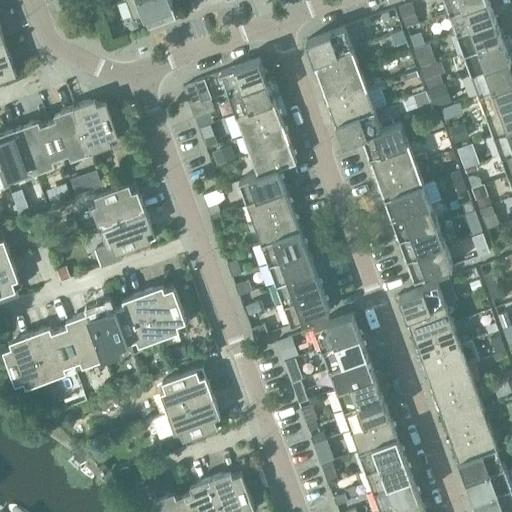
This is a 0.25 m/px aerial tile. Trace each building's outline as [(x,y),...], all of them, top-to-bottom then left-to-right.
[(171,0),(126,0),(133,18),(146,14),(149,23),(177,13),(171,0)] [(445,0),(450,10),(478,0),(445,0)] [(478,0),(450,10),(457,31),(495,17),(489,0),(478,0)] [(457,31),(465,51),(503,37),(495,17),(457,31)] [(307,39),(314,60),(353,46),(345,25),(307,39)] [(465,51),(472,71),(510,57),(503,37),(465,51)] [(6,42),(0,43),(0,77),(17,72),(6,42)] [(415,47),(422,64),(433,60),(427,43),(415,47)] [(314,60),(322,80),(360,66),(353,46),(314,60)] [(221,70),(229,91),(267,77),(259,56),(221,70)] [(472,71),(479,92),(511,79),(511,62),(510,57),(472,71)] [(322,80),(329,100),(367,86),(360,66),(322,80)] [(229,91),(236,111),(274,97),(267,77),(229,91)] [(511,79),(479,92),(487,112),(511,102),(511,79)] [(184,85),(191,105),(202,101),(195,81),(184,85)] [(337,121),(375,107),(386,103),(379,82),(367,86),(329,100),(337,121)] [(236,111),(244,132),(282,118),(274,97),(236,111)] [(211,98),(202,101),(191,105),(195,116),(215,109),(211,98)] [(89,99),(75,104),(92,149),(112,142),(110,136),(118,133),(106,99),(91,104),(89,99)] [(511,102),(487,112),(494,132),(511,125),(511,102)] [(63,115),(49,120),(61,154),(69,151),(72,157),(92,149),(75,104),(61,109),(63,115)] [(344,142),(363,135),(363,134),(382,127),(375,107),(337,121),(344,142)] [(244,132),(251,152),(289,138),(282,118),(244,132)] [(33,119),(19,124),(35,170),(56,163),(53,157),(61,154),(49,120),(35,125),(33,119)] [(363,134),(363,135),(370,155),(409,141),(401,120),(382,127),(363,134)] [(204,123),(209,141),(218,139),(213,121),(204,123)] [(7,135),(0,137),(0,160),(5,175),(13,172),(15,177),(35,170),(19,124),(5,130),(7,135)] [(511,125),(494,132),(502,153),(511,148),(511,125)] [(251,152),(258,172),(259,172),(278,165),(278,166),(297,159),(289,138),(251,152)] [(370,155),(378,175),(416,161),(409,141),(370,155)] [(511,148),(502,153),(509,173),(511,171),(511,148)] [(378,175),(385,195),(423,181),(416,161),(378,175)] [(239,178),(247,200),(285,186),(278,166),(278,165),(259,172),(258,172),(239,178)] [(77,172),(81,189),(104,183),(100,167),(77,172)] [(93,204),(100,224),(146,207),(140,193),(135,195),(129,181),(95,193),(98,202),(93,204)] [(385,195),(393,216),(431,202),(423,181),(385,195)] [(16,187),(21,205),(30,203),(24,184),(16,187)] [(247,200),(255,220),(293,206),(285,186),(247,200)] [(393,216),(400,236),(438,222),(431,202),(393,216)] [(255,220),(262,240),(300,226),(293,206),(255,220)] [(146,207),(100,224),(107,243),(96,247),(102,264),(123,257),(120,249),(150,238),(145,224),(151,222),(146,207)] [(400,236),(407,256),(446,242),(438,222),(400,236)] [(262,240),(269,261),(308,247),(300,226),(262,240)] [(0,260),(12,256),(6,242),(1,244),(0,241),(0,260)] [(446,242),(407,256),(415,277),(453,263),(446,242)] [(269,261),(277,281),(315,267),(308,247),(269,261)] [(12,256),(0,260),(0,301),(19,294),(11,272),(17,270),(12,256)] [(227,261),(232,274),(242,271),(237,258),(227,261)] [(277,281),(284,301),(323,287),(315,267),(277,281)] [(484,274),(488,286),(498,282),(494,271),(484,274)] [(408,315),(446,301),(457,297),(449,276),(400,294),(408,315)] [(235,283),(239,292),(252,288),(249,278),(235,283)] [(498,282),(488,286),(492,297),(502,293),(498,282)] [(157,285),(143,290),(160,335),(162,335),(165,344),(180,339),(177,329),(180,328),(178,322),(186,319),(174,285),(159,290),(157,285)] [(323,287),(284,301),(292,322),(330,308),(323,287)] [(131,301),(117,306),(129,340),(137,337),(139,343),(160,335),(143,290),(129,295),(131,301)] [(408,315),(415,335),(453,321),(446,301),(408,315)] [(101,305),(87,311),(103,356),(123,349),(121,343),(129,340),(117,306),(103,311),(101,305)] [(74,321),(60,326),(73,361),(81,358),(83,363),(103,356),(87,311),(72,316),(74,321)] [(314,325),(322,346),(360,332),(353,311),(314,325)] [(415,335),(422,356),(461,342),(453,321),(415,335)] [(251,327),(255,336),(268,331),(264,322),(251,327)] [(44,326),(30,331),(47,377),(67,369),(68,372),(76,369),(73,361),(60,326),(47,332),(44,326)] [(47,377),(30,331),(16,336),(18,342),(3,347),(16,382),(25,378),(27,384),(47,377)] [(322,346),(329,367),(368,353),(360,332),(322,346)] [(278,340),(284,358),(295,354),(288,336),(278,340)] [(430,376),(468,362),(479,358),(472,338),(461,342),(422,356),(430,376)] [(329,367),(337,387),(375,373),(368,353),(329,367)] [(430,376),(437,396),(476,382),(468,362),(430,376)] [(161,390),(168,410),(213,393),(210,383),(204,385),(197,366),(163,379),(166,388),(161,390)] [(337,387),(344,407),(383,393),(375,373),(337,387)] [(292,381),(299,401),(308,398),(301,377),(292,381)] [(437,396),(445,417),(483,403),(476,382),(437,396)] [(213,393),(168,410),(153,415),(160,435),(181,428),(184,437),(218,424),(213,409),(219,407),(213,393)] [(344,407),(352,427),(390,413),(383,393),(344,407)] [(445,417),(452,437),(490,423),(483,403),(445,417)] [(352,427),(359,448),(397,434),(390,413),(352,427)] [(452,437),(460,458),(498,444),(490,423),(452,437)] [(325,437),(323,430),(311,434),(314,442),(325,437)] [(359,448),(367,468),(405,454),(397,434),(359,448)] [(460,458),(467,478),(505,464),(498,444),(460,458)] [(367,468),(374,489),(412,475),(405,454),(367,468)] [(338,478),(331,459),(322,463),(328,481),(338,478)] [(467,478),(474,498),(511,484),(511,482),(505,464),(467,478)] [(225,471),(211,476),(224,511),(246,511),(246,508),(254,505),(242,471),(227,476),(225,471)] [(374,489),(381,509),(420,495),(412,475),(374,489)] [(199,487),(185,492),(192,511),(224,511),(211,476),(196,481),(199,487)] [(511,484),(474,498),(479,511),(498,511),(511,507),(511,484)] [(192,511),(185,492),(170,497),(168,491),(154,497),(159,511),(192,511)] [(348,498),(345,491),(333,495),(336,502),(348,498)] [(381,509),(382,511),(425,511),(420,495),(381,509)]
